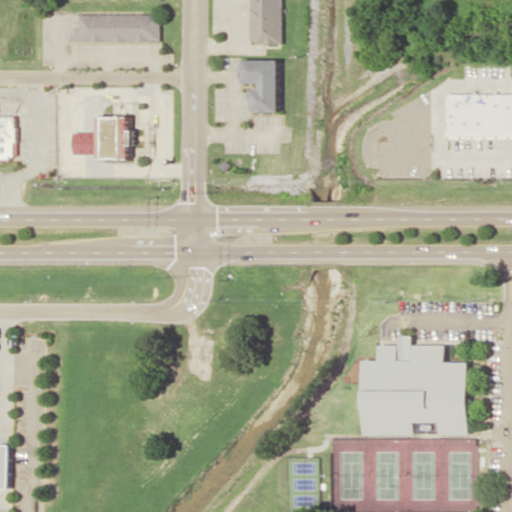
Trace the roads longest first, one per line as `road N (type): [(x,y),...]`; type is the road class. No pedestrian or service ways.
road 1 (primary): [(0,252),(511,249)]
road 2 (primary): [(511,217),(0,217)]
road 3 (residential): [(0,315),(174,313),(195,297),(197,217)]
road 4 (residential): [(197,217),(195,0)]
road 5 (residential): [(0,75),(195,74)]
